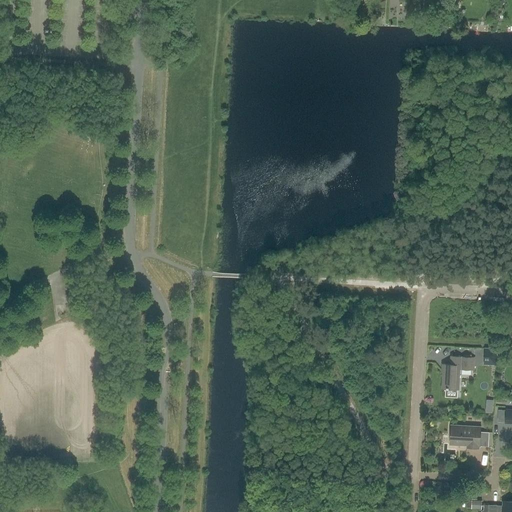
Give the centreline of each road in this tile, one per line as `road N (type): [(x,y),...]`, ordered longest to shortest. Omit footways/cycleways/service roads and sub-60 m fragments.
road 1 (unclassified): [(159,511),(170,317),(128,252),(141,0)]
road 2 (residential): [(412,511),(424,287),(476,291)]
